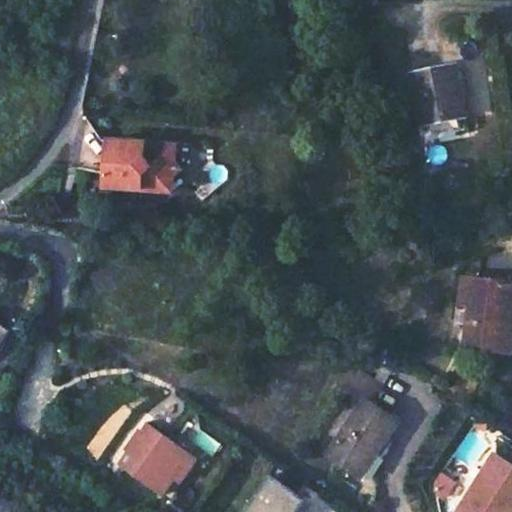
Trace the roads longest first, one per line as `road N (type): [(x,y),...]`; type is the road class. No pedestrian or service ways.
road 1 (residential): [(91,0),(62,134),(0,196)]
road 2 (residential): [(511,9),(443,5),(425,15),(419,51)]
